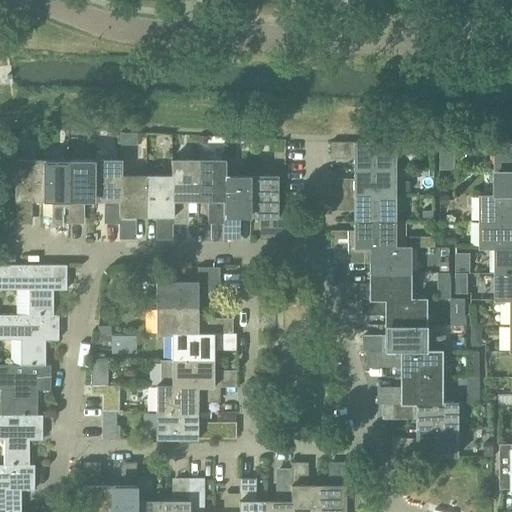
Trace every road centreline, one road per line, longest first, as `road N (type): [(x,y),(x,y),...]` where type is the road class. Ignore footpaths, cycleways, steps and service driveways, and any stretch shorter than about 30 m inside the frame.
road 1 (residential): [(52,511),(96,258),(297,260),(313,273),(374,450)]
road 2 (residential): [(185,37),(463,46)]
road 3 (residential): [(31,0),(103,25),(185,37)]
